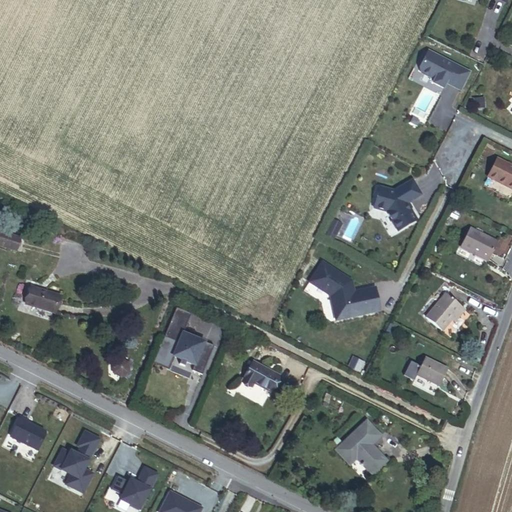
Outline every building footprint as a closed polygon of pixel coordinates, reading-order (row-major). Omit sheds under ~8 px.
[(469,73),(429,52),(420,69),(421,73),(435,80),(433,83),(443,88),(446,83),(460,90),(469,73)] [(419,121),(413,118),(410,123),(417,126),(419,121)] [(511,190),(511,166),(497,159),(488,178),(511,190)] [(373,210),(386,213),(397,233),(416,222),(409,211),(408,212),(405,205),(407,204),(420,196),(411,182),(393,193),(378,190),(373,210)] [(331,223),(326,235),(334,239),(340,228),(331,223)] [(487,261),(497,242),(471,229),(461,248),(487,261)] [(0,247),(22,255),(26,242),(3,235),(0,244),(0,247)] [(349,286),(320,266),(307,286),(328,300),(332,325),(377,317),(372,294),(351,297),(349,286)] [(60,316),(67,302),(42,289),(34,303),(60,316)] [(438,333),(448,321),(457,309),(441,296),(421,321),(438,333)] [(448,321),(453,325),(463,313),(457,309),(448,321)] [(189,319),(174,312),(162,341),(176,347),(171,361),(192,370),(190,375),(199,380),(212,351),(181,338),(189,319)] [(134,376),(134,367),(125,362),(117,367),(118,377),(126,381),(134,376)] [(439,390),(447,374),(425,362),(417,378),(439,390)] [(247,384),(263,392),(270,378),(245,365),(235,384),(245,389),(247,384)] [(28,424),(20,421),(11,440),(38,453),(46,438),(45,435),(27,426),(28,424)] [(388,466),(374,451),(383,442),(369,427),(338,456),(352,470),(359,463),(375,479),(388,466)] [(84,473),(100,443),(85,435),(78,450),(82,451),(78,458),(72,455),(71,457),(64,454),(55,470),(72,478),(67,488),(84,496),(94,478),(84,473)] [(134,511),(140,511),(158,478),(145,471),(137,486),(131,483),(130,485),(118,479),(112,493),(123,499),(120,503),(131,508),(130,510),(134,511)] [(202,511),(171,496),(162,511),(202,511)]
